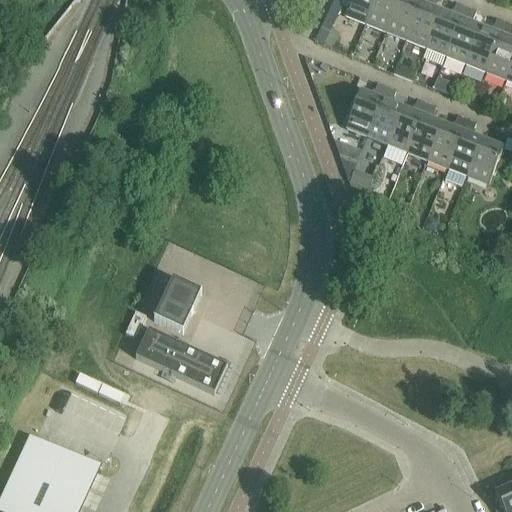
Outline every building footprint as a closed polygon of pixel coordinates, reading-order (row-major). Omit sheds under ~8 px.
[(352,0),(345,19),(366,28),(377,0),(352,0)] [(377,0),(366,28),(386,36),(400,1),(398,0),(377,0)] [(416,7),(400,1),(386,36),(406,44),(423,0),(414,0),(418,4),(416,7)] [(425,7),(432,6),(434,0),(423,0),(406,44),(426,52),(440,17),(424,10),(425,7)] [(456,23),(440,17),(426,52),(446,60),(465,12),(456,8),(454,14),(458,20),(456,23)] [(466,23),(472,22),(475,16),(465,12),(446,60),(466,68),(480,33),(464,26),(466,23)] [(496,39),(480,33),(466,68),(486,76),(505,28),(496,24),(494,30),(498,36),(496,39)] [(506,39),(511,37),(511,30),(505,28),(486,76),(506,84),(511,69),(511,45),(504,42),(506,39)] [(346,132),(367,140),(387,92),(377,89),(375,95),(379,100),(377,104),(360,97),(346,132)] [(387,103),(394,102),(396,96),(387,92),(367,140),(388,148),(402,113),(385,107),(387,103)] [(418,120),(402,113),(388,148),(408,156),(427,108),(417,105),(415,111),(419,116),(418,120)] [(427,119),(434,118),(436,112),(427,108),(408,156),(428,164),(442,129),(426,123),(427,119)] [(458,136),(442,129),(428,164),(448,172),(467,124),(458,121),(455,127),(459,132),(458,136)] [(467,135),(474,134),(476,128),(467,124),(448,172),(468,180),(482,145),(466,139),(467,135)] [(498,152),(482,145),(468,180),(489,189),(508,141),(498,137),(495,143),(499,148),(498,152)] [(172,283),(153,324),(182,338),(202,297),(172,283)] [(126,339),(136,344),(147,321),(136,317),(126,339)] [(148,334),(135,362),(163,375),(177,381),(214,399),(215,397),(227,371),(219,367),(189,353),(176,347),(148,334)] [(30,440),(0,504),(0,511),(69,511),(90,468),(34,442),(30,440)] [(83,511),(102,474),(90,468),(69,511),(83,511)] [(511,511),(511,489),(495,498),(501,510),(497,511),(511,511)]
